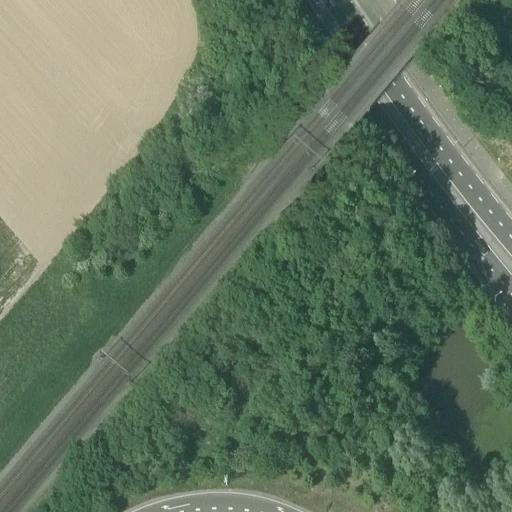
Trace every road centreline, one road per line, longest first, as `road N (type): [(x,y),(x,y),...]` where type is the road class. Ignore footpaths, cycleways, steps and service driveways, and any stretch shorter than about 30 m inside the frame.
road 1 (primary): [(300,0),(511,285)]
road 2 (primary): [(511,248),(329,0)]
